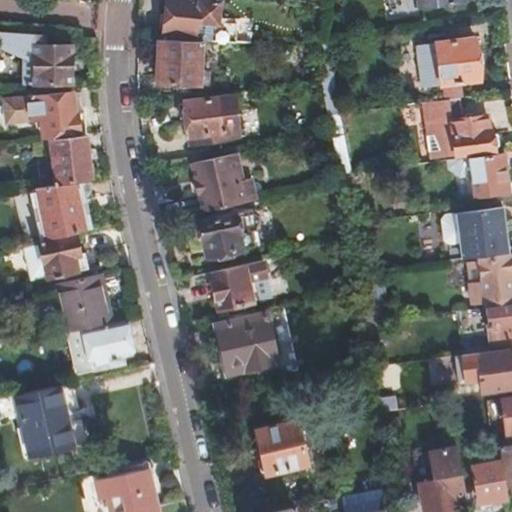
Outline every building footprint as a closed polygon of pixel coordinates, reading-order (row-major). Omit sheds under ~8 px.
[(200,40),(211,40),(212,24),(218,24),(219,0),(159,0),(158,11),(155,13),(154,26),(158,29),(157,32),(163,33),(163,38),(200,40)] [(0,46),(26,57),(35,61),(34,45),(45,45),(45,44),(45,32),(0,29),(0,36),(1,37),(0,46)] [(198,66),(200,40),(163,38),(157,37),(155,80),(205,83),(206,67),(198,66)] [(474,37),(416,44),(422,86),(441,84),(444,83),(448,83),(480,79),(474,37)] [(318,41),(318,47),(317,64),(322,85),(322,89),(328,115),(337,114),(326,40),(318,41)] [(71,44),(45,44),(45,45),(34,45),(35,61),(36,83),(73,82),(71,44)] [(35,61),(26,57),(27,83),(36,83),(35,61)] [(448,83),(444,83),(446,98),(455,97),(461,96),(459,82),(448,83)] [(224,90),(183,93),(184,99),(179,103),(180,114),(186,116),(187,138),(195,137),(196,143),(224,142),(222,110),(225,110),(224,90)] [(81,91),(72,92),(75,112),(83,111),(81,91)] [(75,112),(72,92),(8,99),(11,123),(40,119),(42,136),(86,131),(83,111),(75,112)] [(446,98),(418,102),(426,159),(490,150),(490,148),(493,147),(492,135),(488,135),(488,133),(485,133),(485,128),(474,129),(472,117),(470,117),(467,115),(461,116),(459,118),(459,119),(458,120),(455,97),(446,98)] [(337,114),(328,115),(330,131),(336,161),(347,158),(339,113),(337,114)] [(474,129),(485,128),(483,116),(472,117),(474,129)] [(86,134),(32,141),(34,155),(52,152),(58,184),(77,181),(85,180),(94,178),(93,174),(90,161),(86,134)] [(336,161),(331,135),(317,139),(321,156),(325,155),(331,181),(340,179),(338,174),(336,161)] [(202,209),(239,201),(255,198),(251,175),(242,177),(237,151),(202,159),(191,161),(202,209)] [(502,152),(467,156),(472,196),(506,192),(502,152)] [(366,170),(351,172),(353,185),(368,183),(366,170)] [(85,180),(77,181),(88,231),(96,229),(85,180)] [(58,184),(40,188),(52,239),(88,231),(77,181),(58,184)] [(252,207),(200,218),(204,235),(207,254),(261,243),(252,207)] [(462,214),(468,256),(506,251),(501,208),(462,214)] [(204,235),(200,218),(193,224),(195,232),(204,235)] [(89,269),(86,252),(81,253),(78,237),(40,245),(48,278),(89,269)] [(100,249),(86,252),(89,269),(103,265),(100,249)] [(475,263),(466,265),(470,301),(511,295),(511,254),(475,259),(475,263)] [(244,261),(209,269),(215,299),(222,298),(224,306),(252,300),(244,261)] [(106,274),(79,280),(90,327),(111,322),(105,292),(110,291),(106,274)] [(381,281),(357,285),(358,288),(364,322),(380,320),(388,319),(381,281)] [(105,292),(111,322),(117,321),(110,291),(105,292)] [(346,297),(336,299),(340,317),(350,315),(346,297)] [(222,298),(215,299),(217,307),(224,306),(222,298)] [(511,302),(494,304),(497,323),(499,343),(510,342),(509,335),(511,334),(511,302)] [(494,304),(477,307),(479,326),(497,323),(494,304)] [(264,309),(216,320),(217,324),(265,313),(264,309)] [(265,313),(217,324),(227,371),(276,360),(265,313)] [(85,328),(72,331),(81,373),(95,370),(121,365),(120,361),(135,357),(130,339),(126,321),(125,318),(117,321),(111,322),(90,327),(85,328)] [(131,320),(126,321),(130,339),(135,337),(131,320)] [(380,320),(364,322),(367,339),(382,336),(380,320)] [(511,349),(475,355),(478,377),(481,391),(511,386),(511,349)] [(478,377),(475,355),(461,358),(464,379),(478,377)] [(72,382),(0,398),(0,417),(2,417),(23,411),(34,457),(87,444),(80,417),(68,420),(67,412),(79,409),(72,382)] [(511,398),(501,400),(505,439),(511,437),(511,398)] [(255,430),(261,457),(265,471),(265,474),(307,464),(297,420),(255,430)] [(457,451),(456,445),(413,453),(419,482),(424,511),(457,511),(455,496),(465,494),(457,451)] [(501,458),(498,446),(485,447),(487,460),(501,458)] [(511,455),(503,457),(507,483),(511,482),(511,455)] [(502,495),(508,494),(501,458),(487,460),(468,463),(474,499),(488,497),(491,501),(501,498),(502,495)] [(149,467),(142,469),(145,485),(154,483),(149,467)] [(189,511),(186,499),(159,505),(154,483),(145,485),(142,469),(98,478),(102,498),(109,497),(113,511),(189,511)] [(342,504),(343,511),(365,511),(378,510),(376,498),(342,504)]
